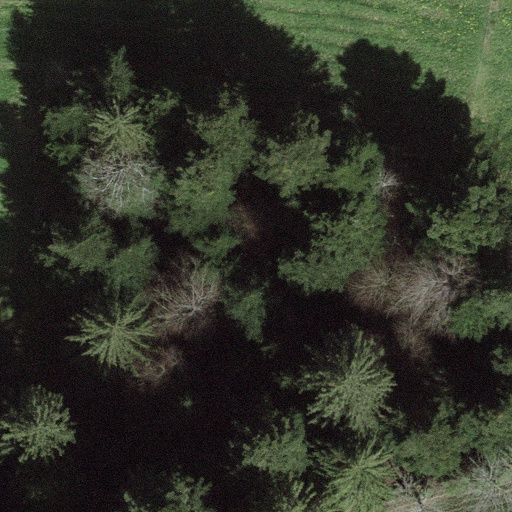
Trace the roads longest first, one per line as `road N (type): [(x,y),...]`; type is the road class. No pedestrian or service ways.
road 1 (track): [(511,224),(358,125),(156,73),(0,46)]
road 2 (track): [(403,511),(511,426)]
